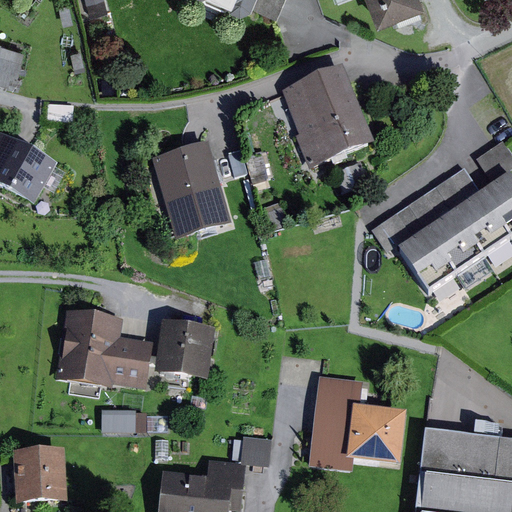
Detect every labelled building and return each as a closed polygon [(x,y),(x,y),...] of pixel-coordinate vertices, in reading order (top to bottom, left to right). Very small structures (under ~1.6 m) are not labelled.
[(108,0),(88,0),(92,15),(111,11),(108,0)] [(220,0),(234,5),(232,9),(242,13),(254,9),(280,20),(288,0),(220,0)] [(371,0),(381,24),(427,6),(425,0),(371,0)] [(25,49),(0,41),(0,82),(15,87),(25,49)] [(287,95),(304,138),(300,139),(313,173),(377,148),(347,71),(287,95)] [(4,137),(0,143),(0,189),(37,211),(61,169),(4,137)] [(511,149),(509,145),(482,162),(496,184),(511,173),(511,149)] [(212,147),(157,163),(179,244),(235,229),(212,147)] [(246,151),(233,153),(238,177),(251,174),(246,151)] [(511,181),(401,254),(431,298),(462,278),(490,260),(511,245),(511,181)] [(220,335),(166,326),(161,354),(155,353),(156,347),(125,342),(128,324),(72,315),(61,383),(117,392),(117,388),(150,393),(154,371),(159,372),(158,377),(212,386),(220,335)] [(368,387),(329,381),(323,421),(361,425),(362,435),(331,431),(328,454),(358,458),(404,463),(408,420),(366,415),(368,387)] [(476,405),(435,400),(431,435),(471,440),(476,405)] [(140,415),(107,415),(107,436),(140,435),(140,415)] [(511,511),(511,445),(471,440),(431,435),(421,511),(511,511)] [(248,441),(245,467),(214,464),(212,481),(166,477),(162,511),(245,511),(250,470),(275,473),(278,444),(248,441)] [(17,457),(19,510),(71,508),(69,455),(17,457)]
